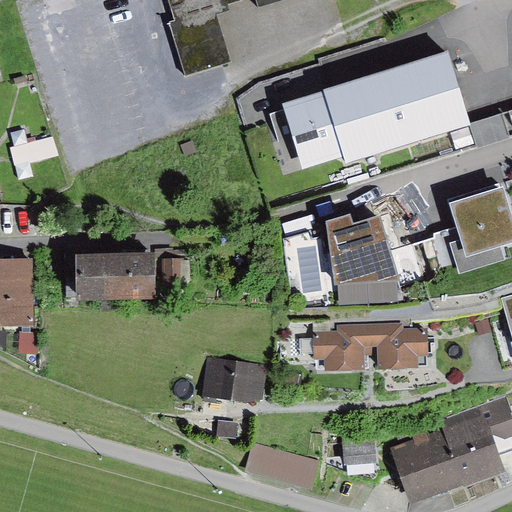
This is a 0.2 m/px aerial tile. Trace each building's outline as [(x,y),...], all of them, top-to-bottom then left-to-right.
[(167,0),(174,21),(169,23),(185,76),(231,62),(216,15),(230,11),(228,4),(242,0),(255,0),(258,8),(283,0),(167,0)] [(450,45),(325,83),(326,86),(346,152),(348,157),(473,118),(450,45)] [(25,75),(15,77),(18,89),(28,87),(25,75)] [(346,152),(326,86),(283,99),(303,165),(346,152)] [(52,136),(11,146),(15,164),(56,154),(52,136)] [(511,206),(504,181),(449,198),(466,251),(511,237),(511,206)] [(351,208),(328,215),(336,279),(366,278),(367,290),(398,287),(398,275),(402,276),(381,210),(353,216),(351,208)] [(130,294),(130,249),(79,249),(78,294),(130,294)] [(130,294),(157,294),(157,249),(130,249),(130,294)] [(261,256),(249,257),(250,276),(262,275),(261,256)] [(34,257),(0,257),(0,319),(28,320),(35,305),(34,257)] [(180,259),(166,260),(166,284),(180,284),(180,259)] [(511,295),(500,299),(511,341),(511,295)] [(489,319),(476,323),(479,334),(492,331),(489,319)] [(404,322),(370,323),(372,353),(379,353),(380,366),(420,364),(420,353),(429,353),(428,327),(404,328),(404,322)] [(366,353),(372,353),(370,323),(338,325),(338,330),(313,331),(314,359),(326,358),(326,366),(367,364),(366,353)] [(267,365),(209,358),(205,391),(263,398),(267,365)] [(441,421),(443,428),(463,480),(465,484),(508,467),(497,439),(511,433),(511,408),(507,395),(441,421)] [(238,421),(219,419),(217,435),(236,437),(238,421)] [(414,439),(393,446),(411,498),(463,480),(443,428),(428,433),(425,425),(411,430),(414,439)] [(375,434),(344,436),(345,460),(377,458),(375,434)] [(254,443),(246,470),(312,489),(320,462),(254,443)]
